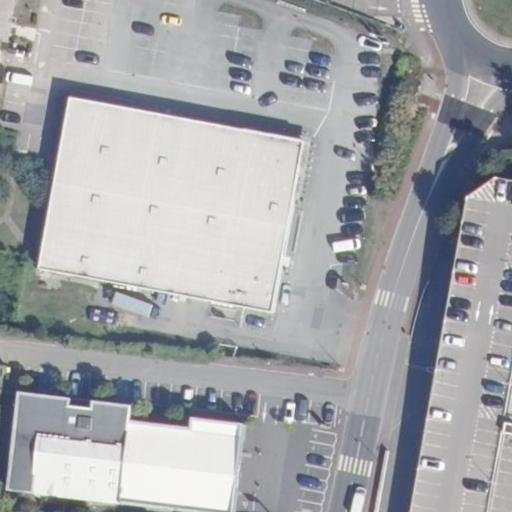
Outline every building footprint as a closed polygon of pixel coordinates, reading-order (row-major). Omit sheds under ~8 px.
[(0,0),(0,45),(1,42),(7,43),(8,36),(10,24),(14,0),(0,0)] [(10,24),(8,36),(31,40),(34,28),(10,24)] [(273,313),(300,172),(276,138),(71,100),(40,270),(273,313)] [(277,133),(276,138),(300,172),(305,173),(311,139),(277,133)] [(472,198),(416,511),(511,511),(511,177),(503,175),(472,198)] [(203,511),(231,511),(240,436),(43,412),(34,491),(203,511)]
